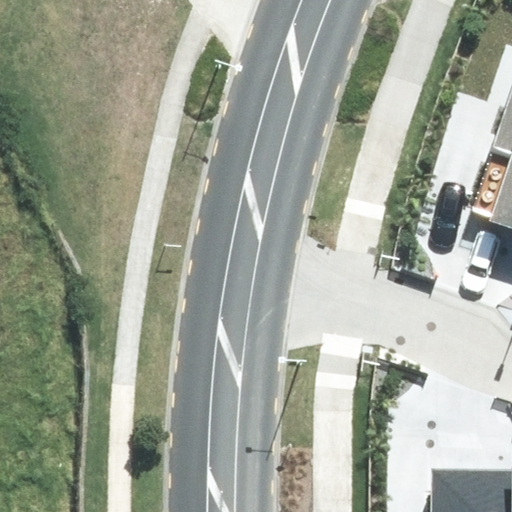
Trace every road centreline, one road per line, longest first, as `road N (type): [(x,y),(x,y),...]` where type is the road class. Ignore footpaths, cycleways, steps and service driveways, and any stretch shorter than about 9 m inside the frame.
road 1 (residential): [(240,265),(349,284),(511,342)]
road 2 (tertiary): [(315,0),(261,155),(240,265)]
road 3 (tertiary): [(240,265),(228,333),(219,511)]
